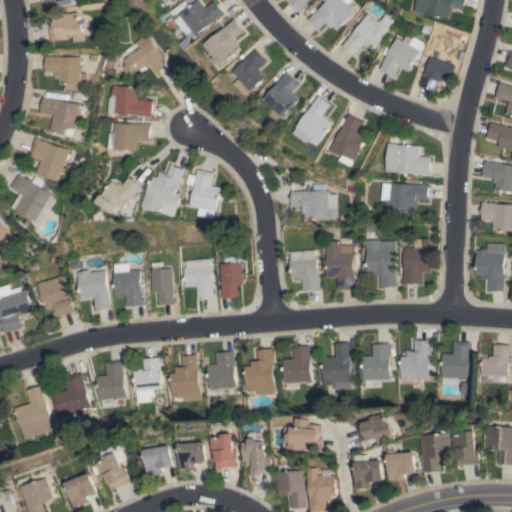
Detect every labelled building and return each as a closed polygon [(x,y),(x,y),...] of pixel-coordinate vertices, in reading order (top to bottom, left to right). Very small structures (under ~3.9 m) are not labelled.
[(198,35),(198,34),(192,39),(177,19),(182,15),(182,14),(199,0),(201,0),(207,7),(216,0),(227,14),(223,17),(222,16),(198,35)] [(288,0),(310,0),(302,8),(303,8),(299,11),(288,0)] [(353,0),(360,7),(356,10),(357,11),(337,30),(333,26),(331,28),(325,23),(318,30),(307,19),(311,14),(312,15),(315,12),(312,10),(316,6),(318,8),(327,0),(353,0)] [(465,0),(463,9),(453,6),(451,14),(446,13),(445,18),(425,13),(425,14),(421,13),(423,7),(422,6),(422,3),(418,2),(418,0),(465,0)] [(73,42),(73,35),(67,36),(67,39),(52,40),(51,33),(50,33),(48,19),(54,18),(53,15),(77,12),(79,23),(82,22),(83,32),(84,32),(85,40),(73,42)] [(369,54),(360,47),(354,55),(341,45),(344,41),(351,33),(351,34),(367,13),(378,21),(379,20),(380,21),(385,14),(393,20),(388,27),(389,28),(369,54)] [(221,67),(218,62),(217,63),(213,58),(215,56),(206,44),(224,29),(224,28),(232,22),(231,22),(235,19),(245,31),(236,38),(241,44),(237,47),(240,52),(221,67)] [(156,74),(150,66),(147,68),(145,65),(130,76),(124,67),(128,64),(124,59),(129,55),(125,50),(134,43),(139,48),(135,42),(145,34),(149,40),(150,40),(159,51),(169,64),(156,74)] [(408,71),(399,67),(394,77),(380,69),(383,64),(382,64),(386,55),(382,53),(386,45),(391,48),(396,38),(408,44),(412,36),(424,42),(408,71)] [(247,95),(236,83),(241,78),(235,71),(246,60),(254,52),(257,49),(268,61),(260,69),(263,72),(261,73),(266,78),(247,95)] [(60,84),(60,78),(55,78),(55,72),(45,72),(45,56),(59,56),(80,57),(80,65),(82,65),(82,71),(80,71),(80,72),(86,72),(86,83),(80,83),(80,84),(60,84)] [(449,82),(442,79),(441,82),(438,81),(434,91),(419,85),(423,72),(424,72),(430,56),(454,65),(449,82)] [(284,117),(264,99),(279,82),(278,82),(283,76),(286,72),(300,83),(292,92),(300,99),(284,117)] [(511,115),(506,114),(509,101),(496,97),(500,82),(504,83),(504,84),(511,85),(511,115)] [(153,116),(148,116),(142,115),(142,116),(136,115),(136,114),(129,114),(128,116),(120,116),(120,113),(114,113),(114,112),(109,111),(110,97),(112,97),(113,91),(114,91),(114,84),(117,84),(117,85),(141,87),(140,100),(153,101),(153,116)] [(319,145),(314,142),(313,143),(309,140),(307,142),(294,133),(311,108),(310,107),(318,95),(331,104),(323,115),(334,122),(319,145)] [(75,129),(74,129),(73,135),(50,131),(53,115),(40,112),(43,97),(79,104),(75,129)] [(356,160),(355,160),(352,166),(341,160),(343,156),(331,150),(335,141),(336,141),(343,127),(347,118),(349,113),(363,121),(358,131),(362,133),(361,135),(367,138),(356,160)] [(511,127),(511,149),(498,146),(499,140),(487,137),(491,121),(496,123),(511,127)] [(150,141),(139,140),(138,151),(115,149),(116,133),(115,133),(116,122),(138,124),(138,123),(147,124),(147,123),(152,124),(150,141)] [(58,181),(36,173),(40,160),(28,156),(35,137),(41,139),(40,140),(68,149),(58,181)] [(430,173),(417,173),(417,176),(414,176),(414,172),(396,171),(386,171),(388,143),(403,144),(403,137),(409,137),(408,145),(420,146),(419,156),(431,157),(430,173)] [(484,161),(489,161),(489,162),(498,163),(511,164),(511,192),(494,189),(495,183),(493,183),(493,179),(482,177),(484,161)] [(154,209),(154,210),(147,208),(147,206),(145,206),(155,175),(159,177),(161,171),(169,174),(172,163),(176,164),(176,166),(184,168),(184,167),(187,168),(182,185),(181,185),(179,192),(182,193),(181,197),(183,197),(180,206),(177,216),(154,209)] [(200,215),(202,208),(192,206),(196,189),(192,188),(193,183),(196,183),(198,176),(197,175),(198,169),(216,173),(213,185),(223,187),(217,218),(200,215)] [(19,174),(51,193),(50,196),(56,200),(42,224),(36,220),(35,221),(15,208),(23,194),(11,187),(19,174)] [(104,196),(115,181),(120,185),(122,182),(125,185),(131,176),(145,186),(142,190),(141,190),(126,211),(104,196)] [(386,205),(386,201),(381,200),(382,182),(414,184),(429,185),(429,187),(428,187),(428,197),(429,197),(428,200),(418,199),(417,207),(411,207),(411,212),(386,211),(386,205)] [(337,207),(333,207),(333,213),(332,213),(332,219),(328,219),(328,218),(305,219),(305,214),(303,214),(302,206),(291,206),(291,191),(305,191),(329,190),(330,194),(337,194),(337,207)] [(511,230),(492,230),(492,220),(480,219),(481,213),(480,213),(480,209),(481,209),(481,202),(486,202),(486,203),(489,203),(489,202),(494,203),(511,203),(511,230)] [(0,221),(11,235),(0,244),(0,221)] [(326,254),(326,241),(340,241),(340,252),(353,252),(354,282),(355,289),(337,289),(337,276),(327,276),(326,254)] [(366,241),(378,241),(394,241),(394,278),(396,278),(396,286),(380,286),(380,275),(373,275),(373,270),(367,270),(367,249),(366,249),(366,246),(366,241)] [(503,274),(504,274),(503,291),(489,290),(489,279),(481,279),(481,274),(475,274),(477,249),(482,250),(482,249),(486,249),(487,243),(505,244),(503,274)] [(430,247),(430,271),(420,271),(420,283),(403,283),(403,279),(404,279),(404,247),(430,247)] [(314,250),(315,257),(317,257),(318,283),(319,283),(320,288),(303,289),(302,278),(298,278),(298,277),(291,277),(290,258),(291,258),(291,251),(314,250)] [(209,258),(209,265),(211,265),(211,280),(212,279),(214,296),(197,297),(197,286),(192,286),(192,285),(185,285),(184,267),(185,267),(185,260),(209,258)] [(112,263),(128,262),(128,270),(139,269),(139,277),(141,277),(141,280),(140,281),(141,297),(142,297),(142,305),(126,306),(125,295),(114,295),(112,263)] [(150,269),(152,269),(152,266),(151,266),(151,263),(161,262),(162,268),(171,268),(173,297),(174,297),(174,304),(159,305),(158,291),(151,292),(151,286),(150,269)] [(220,264),(241,262),(243,284),(237,285),(238,297),(222,299),(221,293),(222,293),(220,264)] [(77,275),(76,275),(76,272),(82,271),(82,270),(88,269),(88,272),(104,270),(109,303),(110,303),(110,308),(95,310),(93,297),(80,299),(77,275)] [(43,281),(43,282),(63,275),(74,311),(57,317),(55,308),(46,310),(37,283),(43,281)] [(0,317),(0,286),(8,284),(10,289),(20,286),(21,291),(26,289),(33,311),(19,316),(22,327),(5,333),(0,317)] [(402,356),(407,356),(407,350),(414,350),(415,339),(429,339),(429,379),(422,379),(422,386),(424,388),(420,391),(418,389),(412,389),(412,382),(402,382),(402,381),(401,381),(402,356)] [(443,353),(453,354),(454,341),(470,342),(469,378),(458,378),(457,385),(442,384),(443,353)] [(335,356),(335,343),(350,342),(351,381),(350,381),(350,388),(334,389),(334,385),(323,385),(322,357),(335,356)] [(389,343),(390,379),(379,379),(379,387),(365,387),(365,380),(363,380),(362,356),(372,355),(372,344),(389,343)] [(482,357),(489,357),(489,355),(493,355),(493,344),(510,345),(510,350),(509,350),(508,376),(482,375),(482,357)] [(283,359),(294,358),(293,347),(309,346),(311,381),(298,382),(298,388),(286,389),(286,382),(285,382),(283,359)] [(257,361),(257,349),(272,348),(274,394),(259,394),(259,390),(243,391),(243,383),(246,383),(245,366),(250,366),(249,361),(257,361)] [(209,389),(208,365),(217,364),(217,352),(234,351),(236,387),(209,389)] [(183,401),(183,400),(173,400),(173,398),(172,398),(170,373),(175,373),(174,366),(182,366),(181,355),(184,354),(184,356),(194,355),(194,353),(197,353),(197,359),(198,370),(200,400),(183,401)] [(159,357),(162,389),(153,390),(154,396),(150,396),(151,402),(137,403),(136,391),(135,391),(133,370),(144,369),(143,359),(159,357)] [(116,398),(117,405),(101,407),(100,399),(99,400),(96,375),(106,374),(105,362),(122,360),(123,366),(122,366),(125,397),(116,398)] [(53,393),(66,390),(63,377),(81,373),(90,407),(58,415),(53,393)] [(23,439),(14,408),(30,403),(26,390),(41,385),(42,390),(51,421),(48,422),(51,431),(23,439)] [(356,425),(370,421),(369,417),(383,413),(384,417),(392,415),(395,424),(397,423),(399,430),(393,432),(395,436),(362,445),(356,425)] [(322,437),(325,437),(324,447),(314,446),(314,449),(308,449),(308,451),(290,449),(291,441),(285,440),(287,426),(293,427),(294,426),(296,426),(298,417),(312,419),(311,423),(324,425),(322,437)] [(456,465),(454,435),(456,435),(455,427),(465,426),(465,425),(473,424),(474,431),(476,431),(477,447),(480,447),(481,463),(456,465)] [(511,463),(499,463),(500,450),(493,449),(493,446),(488,446),(490,425),(511,426),(511,463)] [(244,442),(251,442),(250,433),(258,432),(258,438),(267,438),(268,456),(272,455),(274,471),(261,472),(262,474),(252,475),(251,466),(248,466),(247,460),(246,460),(244,442)] [(212,438),(223,437),(223,434),(234,433),(235,450),(238,450),(239,466),(217,468),(216,453),(213,453),(212,438)] [(423,435),(451,433),(453,457),(440,458),(441,471),(426,472),(423,435)] [(206,441),(208,461),(205,462),(196,463),(196,468),(195,468),(195,469),(187,469),(181,469),(179,444),(206,441)] [(172,445),(175,466),(163,468),(164,473),(162,473),(163,474),(149,477),(145,450),(172,445)] [(112,490),(107,476),(103,478),(102,473),(98,463),(108,459),(107,456),(117,452),(124,467),(126,466),(132,482),(112,490)] [(415,459),(416,459),(417,471),(414,471),(415,474),(404,474),(405,479),(404,479),(404,480),(396,480),(396,479),(390,480),(388,454),(415,452),(415,459)] [(356,462),(355,456),(370,455),(370,461),(382,460),(384,481),(372,481),(372,486),(370,486),(371,488),(357,489),(355,462),(356,462)] [(311,511),(310,496),(309,477),(317,476),(317,475),(323,474),(323,469),(332,469),(332,475),(336,475),(337,496),(331,496),(331,500),(326,500),(326,511),(311,511)] [(291,508),(290,495),(285,495),(285,492),(278,493),(277,472),(304,470),(307,507),(291,508)] [(99,491),(93,493),(93,494),(88,497),(90,501),(88,502),(81,505),(76,507),(68,488),(66,483),(91,473),(99,491)] [(30,511),(22,486),(48,478),(55,497),(50,499),(50,501),(44,504),(46,511),(30,511)] [(0,511),(0,492),(11,489),(18,509),(16,510),(16,511),(0,511)]
